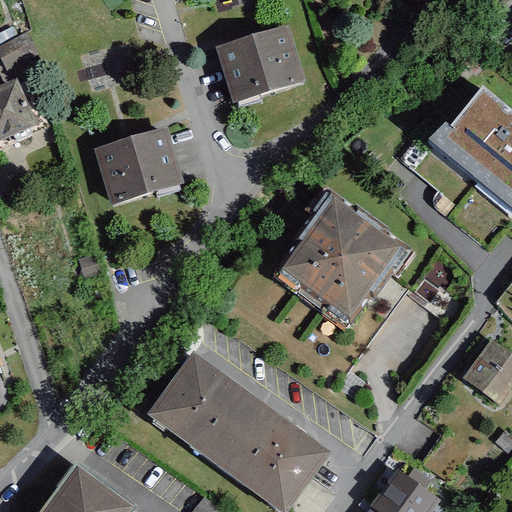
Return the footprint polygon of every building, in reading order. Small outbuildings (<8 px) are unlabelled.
[(304,85),(286,29),(213,51),(231,107),(304,85)] [(0,45),(0,51),(9,70),(40,54),(29,31),(0,45)] [(447,121),(419,142),(511,216),(511,110),(478,85),(447,121)] [(11,88),(0,93),(0,149),(32,135),(11,88)] [(168,131),(97,153),(114,210),(186,188),(168,131)] [(270,279),(349,334),(408,253),(328,196),(270,279)] [(81,258),(87,275),(104,271),(98,252),(81,258)] [(511,352),(494,339),(466,376),(506,407),(511,399),(511,352)] [(187,357),(142,419),(268,511),(285,511),(326,458),(187,357)] [(400,473),(371,511),(429,511),(438,501),(400,473)] [(124,511),(72,474),(44,511),(124,511)]
